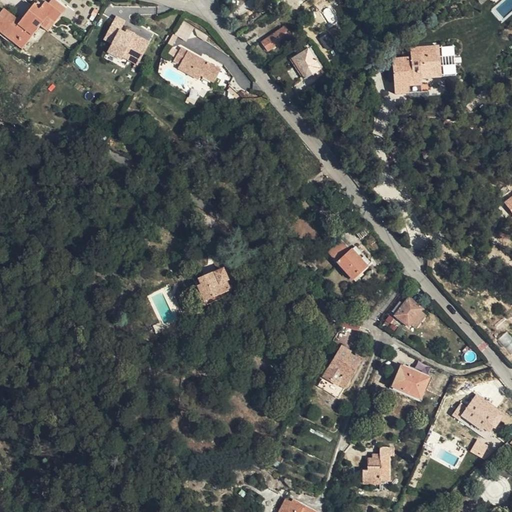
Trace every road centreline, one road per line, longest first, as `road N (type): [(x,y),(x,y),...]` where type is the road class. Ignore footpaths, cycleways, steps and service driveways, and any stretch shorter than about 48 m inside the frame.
road 1 (residential): [(511,382),(404,261),(206,0)]
road 2 (unknown): [(401,303),(316,240),(115,116),(0,107)]
road 3 (unknown): [(401,303),(327,492)]
